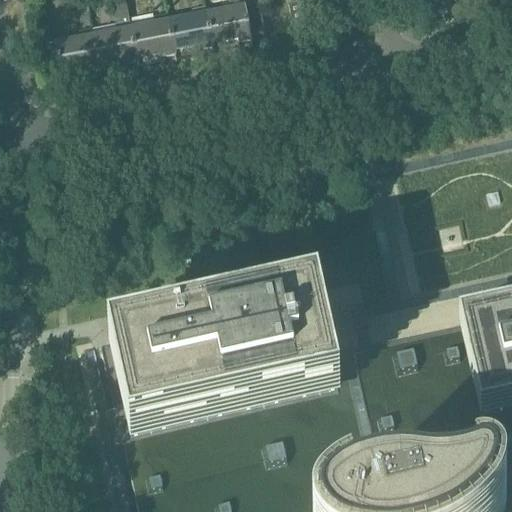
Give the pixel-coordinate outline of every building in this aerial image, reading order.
[(288,0),(290,9),(289,9),(294,34),(342,25),(337,0),(288,0)] [(466,0),(426,0),(430,16),(456,11),(455,6),(467,4),(467,9),(468,8),(466,0)] [(466,0),(468,8),(493,4),(492,0),(505,0),(505,1),(506,1),(505,0),(466,0)] [(264,37),(257,1),(244,3),(242,4),(250,40),(264,37)] [(231,14),(206,19),(214,58),(239,53),(238,48),(251,45),(250,40),(242,4),(229,6),(231,14)] [(138,72),(131,33),(129,26),(126,8),(113,11),(117,36),(93,40),(100,79),(126,74),(125,70),(137,67),(138,72)] [(168,26),(176,65),(202,60),(201,55),(212,53),(213,58),(214,58),(206,19),(205,11),(192,13),(193,21),(169,26),(168,26)] [(176,65),(168,26),(169,26),(167,18),(154,21),(155,28),(131,33),(138,72),(164,67),(163,62),(175,60),(176,65)] [(93,40),(91,33),(78,35),(80,43),(55,48),(62,87),(89,81),(87,77),(99,75),(100,79),(93,40)] [(105,447),(119,511),(407,511),(396,462),(511,435),(511,138),(311,183),(335,296),(104,347),(84,351),(105,447)] [(491,511),(491,510),(489,505),(484,502),(479,501),(474,502),(467,505),(460,507),(452,508),(445,509),(437,509),(430,509),(423,509),(408,506),(400,505),(393,505),(386,506),(377,507),(370,508),(363,510),(357,511),(491,511)]
